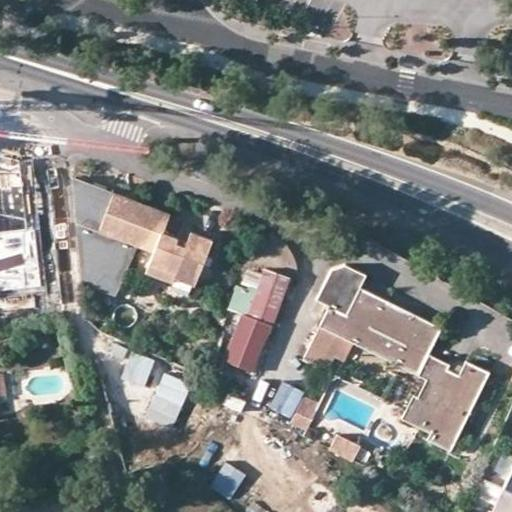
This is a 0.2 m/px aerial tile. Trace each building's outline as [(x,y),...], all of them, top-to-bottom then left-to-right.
[(0,206),(11,206),(14,245),(0,245),(0,289),(55,286),(45,154),(0,157),(0,206)] [(215,169),(195,164),(191,176),(212,181),(215,169)] [(170,217),(70,178),(82,284),(119,297),(139,245),(155,251),(148,271),(175,282),(177,276),(197,285),(213,244),(192,235),(188,244),(163,235),(170,217)] [(238,311),(269,324),(289,277),(259,264),(238,311)] [(347,268),(333,272),(319,300),(332,307),(305,359),(320,367),(336,336),(343,340),(427,381),(419,397),(414,394),(402,420),(431,435),(428,441),(451,452),(491,374),(467,363),(461,376),(449,371),(452,366),(431,355),(444,330),(408,312),(380,298),(361,289),(367,279),(347,268)] [(238,311),(218,357),(249,371),(269,324),(238,311)] [(328,370),(343,340),(336,336),(320,367),(328,370)] [(267,406),(284,413),(297,385),(281,377),(267,406)] [(319,404),(304,396),(296,411),(311,418),(319,404)] [(351,460),(359,442),(335,431),(327,449),(351,460)] [(511,460),(499,488),(511,493),(511,460)] [(511,511),(511,493),(499,488),(490,509),(497,511),(511,511)]
